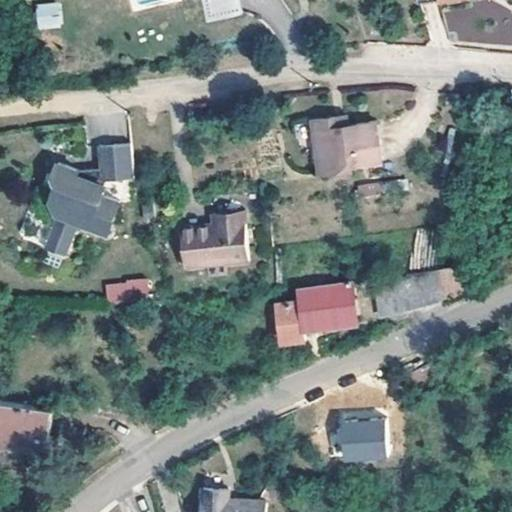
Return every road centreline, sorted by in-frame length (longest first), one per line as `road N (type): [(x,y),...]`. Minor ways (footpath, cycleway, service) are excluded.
road 1 (residential): [(80,511),(159,454),(263,401),(511,297)]
road 2 (residential): [(85,104),(316,68),(511,80)]
